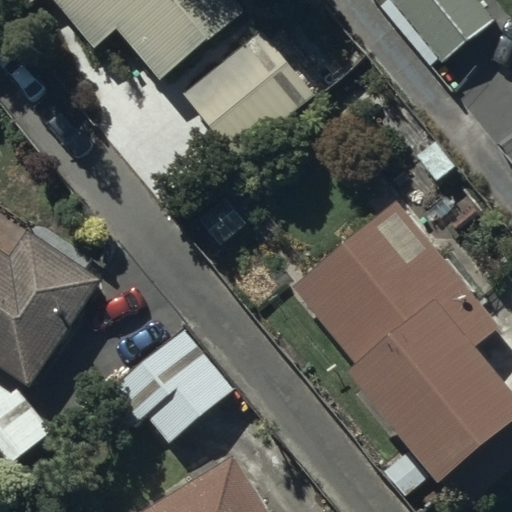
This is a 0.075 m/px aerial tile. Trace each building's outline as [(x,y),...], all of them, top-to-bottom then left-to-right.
[(240,0),(9,0),(20,13),(37,0),(52,0),(93,54),(120,33),(160,86),(253,16),(240,0)] [(476,0),(391,0),(381,8),(434,72),(494,21),(476,0)] [(317,93),(264,30),(184,98),(239,162),(317,93)] [(485,142),(447,96),(422,117),(461,161),(485,142)] [(400,205),(297,290),(359,371),(349,378),(453,511),(464,511),(511,475),(511,394),(477,351),(502,330),(400,205)] [(0,479),(53,436),(20,393),(24,388),(29,392),(103,285),(27,234),(10,260),(0,253),(0,479)] [(141,423),(147,418),(171,448),(235,392),(187,333),(115,392),(141,423)] [(263,511),(236,467),(232,461),(148,511),(263,511)]
